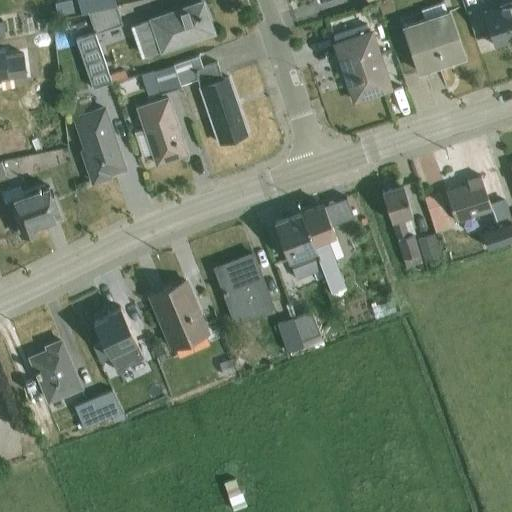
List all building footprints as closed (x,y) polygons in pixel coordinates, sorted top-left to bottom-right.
[(61,0),(45,0),(47,9),(63,6),(61,0)] [(87,13),(116,7),(114,0),(77,0),(81,15),(87,13)] [(203,3),(131,27),(141,58),(213,33),(203,3)] [(511,4),(483,13),(494,47),(511,40),(511,4)] [(84,27),(77,6),(57,13),(64,34),(84,27)] [(116,7),(87,13),(94,33),(122,26),(116,7)] [(449,12),(403,27),(419,74),(464,59),(449,12)] [(337,45),(369,34),(367,26),(334,37),(337,45)] [(369,34),(337,45),(335,45),(354,102),(390,90),(371,33),(369,34)] [(111,82),(109,76),(94,35),(76,41),(93,88),(111,82)] [(173,65),(180,86),(197,80),(219,145),(248,135),(228,78),(223,80),(217,63),(203,68),(199,57),(173,65)] [(180,86),(173,65),(154,72),(154,70),(141,74),(148,97),(161,93),(162,95),(181,88),(180,86)] [(109,76),(111,82),(127,78),(125,71),(109,76)] [(143,130),(135,133),(142,157),(152,154),(156,166),(187,155),(167,97),(136,108),(143,130)] [(103,107),(72,117),(93,183),(108,177),(107,175),(124,169),(103,107)] [(492,212),(491,208),(480,177),(467,182),(468,186),(446,193),(456,224),(492,212)] [(19,186),(1,193),(4,204),(6,203),(16,230),(17,229),(20,237),(37,231),(35,227),(60,219),(50,187),(44,189),(43,186),(22,193),(19,186)] [(403,186),(382,193),(406,270),(423,264),(414,236),(416,236),(410,217),(412,217),(403,186)] [(440,194),(424,199),(436,235),(450,230),(447,220),(448,220),(440,194)] [(491,208),(492,212),(497,228),(511,222),(511,221),(511,219),(506,202),(491,208)] [(301,215),(322,271),(331,294),(346,288),(335,259),(342,257),(324,206),(301,215)] [(322,271),(301,215),(275,224),(296,281),(322,271)] [(511,222),(497,228),(482,233),(487,250),(511,242),(511,222)] [(435,236),(418,241),(425,266),(442,261),(435,236)] [(218,274),(216,269),(215,269),(235,323),(273,310),(253,255),(238,261),(240,266),(218,274)] [(240,266),(238,261),(216,269),(218,274),(240,266)] [(185,281),(150,296),(173,351),(176,349),(179,358),(210,345),(206,337),(208,336),(185,281)] [(358,287),(341,295),(344,304),(343,304),(347,315),(366,306),(358,287)] [(392,304),(372,311),(376,321),(396,314),(392,304)] [(102,343),(110,359),(115,371),(142,358),(120,307),(107,314),(108,316),(93,323),(102,343)] [(293,319),(303,348),(305,351),(323,343),(311,313),(293,319)] [(303,348),(293,319),(277,325),(287,354),(303,348)] [(49,351),(31,359),(50,403),(82,389),(61,342),(47,348),(49,351)] [(110,359),(102,343),(93,348),(100,363),(110,359)] [(230,361),(219,365),(223,378),(235,374),(230,361)] [(97,398),(74,407),(84,430),(107,421),(97,398)] [(235,482),(224,486),(233,511),(234,511),(246,508),(235,482)]
